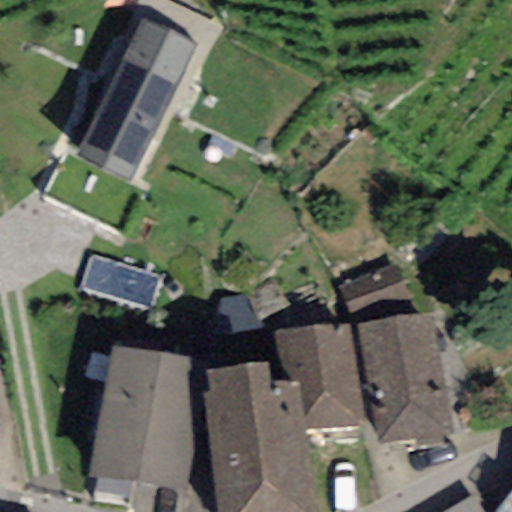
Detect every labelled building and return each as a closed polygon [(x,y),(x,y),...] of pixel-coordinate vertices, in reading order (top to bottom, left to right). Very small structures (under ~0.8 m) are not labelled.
[(191,53),(139,28),(72,168),(124,193),(191,53)] [(429,324),(358,336),(378,458),(449,446),(429,324)] [(269,380),(205,388),(219,511),(308,511),(300,442),(360,435),(347,329),(264,338),(269,380)] [(199,373),(109,360),(91,488),(181,500),(199,373)] [(482,511),(474,496),(446,511),(482,511)]
